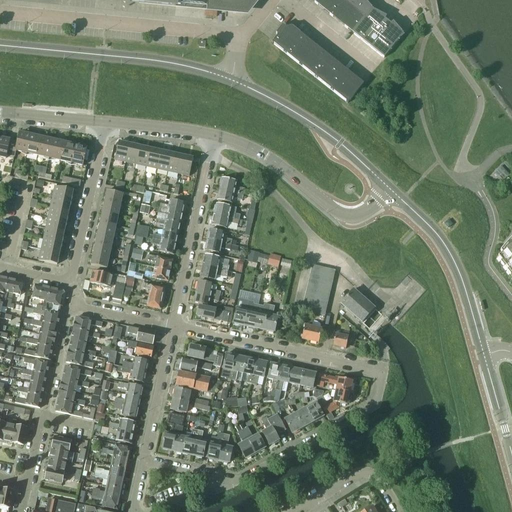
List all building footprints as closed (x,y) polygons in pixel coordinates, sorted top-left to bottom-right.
[(207,0),(207,8),(225,10),(246,12),(255,0),(207,0)] [(387,22),(362,2),(360,0),(311,0),(311,1),(384,59),(403,34),(387,22)] [(285,54),(300,34),(291,27),(290,27),(285,28),(283,26),(276,34),(278,36),(272,43),(285,54)] [(292,60),(308,40),(300,34),(285,54),(292,60)] [(300,66),(316,47),(308,40),(292,60),(300,66)] [(308,72),(324,53),(316,47),(300,66),(308,72)] [(316,79),(331,59),(324,53),(308,72),(316,79)] [(324,85),(339,65),(331,59),(316,79),(324,85)] [(331,91),(347,72),(339,65),(324,85),(331,91)] [(339,97),(355,78),(347,72),(331,91),(339,97)] [(347,104),(363,84),(355,78),(339,97),(347,104)] [(26,154),(30,136),(19,133),(17,143),(15,151),(15,152),(26,154)] [(37,156),(41,138),(30,136),(26,154),(37,156)] [(15,151),(17,143),(9,141),(10,141),(0,138),(0,157),(5,159),(6,155),(14,157),(15,152),(15,151)] [(49,159),(53,141),(41,138),(37,156),(49,159)] [(60,161),(64,143),(53,141),(49,159),(60,161)] [(125,163),(129,145),(118,142),(114,161),(125,163)] [(71,164),(75,146),(64,143),(60,161),(71,164)] [(136,165),(140,147),(129,145),(125,163),(136,165)] [(82,166),(86,148),(75,146),(71,164),(82,166)] [(146,168),(150,149),(140,147),(136,165),(146,168)] [(157,170),(161,152),(150,149),(146,168),(157,170)] [(167,172),(171,154),(161,152),(157,170),(167,172)] [(178,175),(182,156),(171,154),(167,172),(178,175)] [(189,177),(193,159),(182,156),(178,175),(189,177)] [(79,187),(81,181),(68,178),(66,184),(79,187)] [(220,185),(219,190),(243,195),(244,189),(235,187),(236,182),(222,179),(221,181),(220,180),(219,185),(220,185)] [(144,194),(145,187),(131,184),(130,191),(144,194)] [(70,201),(73,191),(54,187),(52,197),(70,201)] [(242,201),(243,195),(219,190),(218,195),(217,195),(216,199),(217,199),(217,201),(232,204),(233,199),(242,201)] [(120,206),(123,195),(107,191),(104,202),(120,206)] [(149,204),(150,198),(159,199),(159,195),(145,192),(143,202),(149,204)] [(68,212),(70,201),(52,197),(50,208),(68,212)] [(182,214),(184,204),(169,201),(168,206),(160,204),(158,209),(182,214)] [(118,216),(120,206),(104,202),(102,213),(118,216)] [(236,209),(231,208),(216,205),(216,206),(214,206),(213,210),(215,210),(214,215),(239,221),(240,215),(235,214),(236,209)] [(148,215),(150,208),(142,206),(140,213),(148,215)] [(66,223),(68,212),(50,208),(47,219),(66,223)] [(180,224),(182,214),(158,209),(157,214),(166,216),(165,221),(180,224)] [(246,222),(252,223),(254,212),(248,210),(246,222)] [(116,227),(118,216),(102,213),(100,223),(116,227)] [(211,220),(210,224),(212,225),(211,226),(226,229),(236,231),(238,226),(239,221),(214,215),(213,220),(211,220)] [(64,233),(66,223),(47,219),(45,229),(64,233)] [(180,224),(165,221),(156,219),(155,224),(164,226),(163,231),(178,234),(180,224)] [(452,225),(448,220),(444,224),(448,229),(452,225)] [(113,237),(116,227),(100,223),(97,234),(113,237)] [(61,244),(64,233),(45,229),(43,240),(61,244)] [(209,230),(207,241),(235,247),(236,242),(231,241),(232,241),(223,239),(224,233),(209,230)] [(175,245),(178,234),(163,231),(162,236),(153,234),(152,240),(175,245)] [(111,248),(113,237),(97,234),(95,244),(111,248)] [(59,255),(61,244),(43,240),(41,251),(59,255)] [(173,255),(175,245),(152,240),(151,245),(159,247),(158,252),(173,255)] [(236,252),(237,247),(235,247),(207,241),(204,251),(219,255),(220,249),(236,252)] [(109,258),(111,248),(95,244),(93,255),(109,258)] [(141,260),(143,251),(134,249),(132,258),(141,260)] [(57,265),(59,255),(41,251),(38,261),(57,265)] [(257,263),(258,254),(247,251),(244,263),(256,265),(257,263)] [(267,265),(267,263),(269,257),(258,254),(257,263),(267,265)] [(106,269),(109,258),(93,255),(90,266),(106,269)] [(169,271),(171,261),(148,256),(147,261),(156,263),(154,268),(169,271)] [(219,264),(220,259),(205,256),(204,257),(203,257),(202,260),(204,261),(202,267),(228,272),(229,267),(219,264)] [(277,266),(279,259),(269,257),(267,263),(277,266)] [(290,268),(291,262),(282,260),(280,266),(290,268)] [(314,314),(324,269),(312,266),(301,312),(314,314)] [(200,273),(199,276),(200,277),(200,278),(215,281),(216,276),(221,277),(227,278),(231,279),(232,273),(228,272),(202,267),(201,272),(200,273)] [(167,282),(169,271),(154,268),(153,273),(145,272),(144,277),(167,282)] [(324,317),(335,271),(324,269),(314,314),(324,317)] [(115,282),(112,295),(111,299),(113,299),(112,303),(120,305),(125,280),(92,272),(90,283),(105,287),(106,280),(115,282)] [(236,273),(230,298),(236,299),(241,274),(236,273)] [(0,302),(10,305),(11,301),(12,294),(19,296),(22,283),(7,280),(0,278),(0,302)] [(133,287),(134,279),(128,278),(126,286),(133,287)] [(212,291),(213,285),(198,281),(196,292),(219,297),(220,292),(212,291)] [(163,293),(164,288),(143,284),(142,289),(150,291),(148,296),(162,299),(162,298),(164,298),(164,295),(163,293)] [(47,302),(50,289),(35,286),(32,299),(44,301),(47,302)] [(60,316),(64,294),(63,292),(50,289),(47,302),(44,301),(43,308),(42,307),(41,312),(60,316)] [(374,309),(370,305),(360,297),(353,290),(340,305),(361,323),(374,309)] [(218,302),(219,297),(196,292),(193,302),(208,306),(209,300),(218,302)] [(162,304),(163,300),(162,299),(148,296),(147,302),(140,300),(139,305),(159,309),(160,304),(162,304)] [(243,326),(248,301),(238,299),(233,324),(234,324),(233,325),(238,326),(238,325),(243,326)] [(253,330),(258,306),(254,305),(254,303),(248,301),(243,326),(248,327),(247,328),(253,330)] [(13,306),(10,305),(0,302),(0,311),(1,308),(12,310),(13,306)] [(264,331),(269,306),(264,305),(263,307),(258,306),(253,330),(258,331),(259,330),(264,331)] [(230,324),(232,314),(199,306),(198,310),(197,310),(196,315),(197,315),(197,317),(213,320),(214,316),(222,318),(221,322),(230,324)] [(274,333),(278,318),(272,317),(274,307),(269,306),(264,331),(268,332),(268,333),(273,334),(273,333),(274,333)] [(41,312),(36,311),(26,309),(26,313),(43,317),(42,324),(57,327),(60,316),(41,312)] [(89,333),(90,325),(101,328),(102,324),(76,318),(73,330),(89,333)] [(55,338),(57,327),(42,324),(25,320),(24,325),(41,328),(40,334),(55,338)] [(154,338),(155,333),(128,327),(127,334),(137,336),(137,341),(152,344),(154,343),(155,339),(154,338)] [(318,344),(321,331),(304,327),(301,340),(318,344)] [(98,339),(99,336),(89,333),(73,330),(71,341),(86,344),(88,337),(98,339)] [(345,350),(349,334),(342,333),(341,336),(335,335),(333,347),(345,350)] [(52,349),(55,338),(40,334),(38,341),(28,339),(27,344),(37,346),(52,349)] [(85,351),(86,344),(71,341),(68,352),(84,355),(94,358),(95,353),(85,351)] [(150,359),(153,348),(128,343),(127,347),(136,349),(135,355),(150,359)] [(50,361),(52,349),(37,346),(35,353),(25,351),(24,356),(50,361)] [(189,352),(188,358),(189,358),(188,360),(214,366),(220,367),(223,356),(216,354),(215,358),(209,356),(210,351),(205,350),(205,349),(190,346),(190,347),(189,347),(188,351),(189,352)] [(82,362),(84,355),(68,352),(66,363),(91,369),(93,364),(82,362)] [(230,381),(235,357),(231,356),(230,355),(227,354),(226,355),(225,355),(222,369),(227,371),(225,380),(230,381)] [(242,374),(246,358),(241,357),(240,358),(235,357),(230,381),(236,382),(236,379),(241,380),(242,374)] [(250,385),(255,361),(252,361),(251,359),(246,358),(242,374),(248,375),(246,384),(250,385)] [(46,375),(49,365),(24,359),(24,364),(34,366),(32,372),(46,375)] [(148,368),(149,365),(148,364),(148,362),(133,359),(132,365),(119,362),(118,367),(119,367),(146,373),(147,369),(148,368)] [(210,372),(211,365),(182,359),(181,365),(179,365),(179,368),(180,370),(179,371),(194,374),(195,369),(210,372)] [(263,379),(266,364),(265,364),(265,363),(262,362),(260,363),(255,361),(250,385),(256,386),(258,377),(263,379)] [(275,391),(280,367),(276,366),(275,365),(272,364),(271,365),(270,365),(267,380),(272,381),(270,390),(275,391)] [(90,377),(91,373),(65,367),(62,379),(78,382),(80,375),(90,377)] [(145,378),(146,373),(119,367),(117,372),(129,375),(128,380),(143,384),(144,383),(145,382),(146,379),(145,378)] [(287,384),(291,368),(286,367),(285,368),(280,367),(275,391),(281,392),(283,383),(287,384)] [(299,387),(302,372),(297,371),(296,370),(291,368),(287,384),(299,387)] [(46,375),(32,372),(22,370),(21,374),(31,377),(30,384),(44,387),(46,375)] [(214,395),(217,381),(178,372),(175,386),(214,395)] [(312,390),(315,375),(313,374),(313,373),(309,373),(308,373),(302,372),(299,387),(312,390)] [(349,394),(352,382),(338,379),(338,380),(318,375),(316,387),(322,388),(323,383),(336,386),(335,392),(339,392),(340,392),(349,394)] [(88,384),(78,382),(62,379),(60,390),(76,393),(77,386),(87,388),(88,384)] [(141,394),(142,388),(118,383),(117,389),(126,390),(125,395),(142,399),(143,394),(141,394)] [(41,398),(44,387),(30,384),(28,390),(18,388),(17,392),(27,395),(41,398)] [(188,403),(190,392),(174,389),(172,400),(188,403)] [(74,400),(76,393),(60,390),(58,401),(73,404),(83,406),(84,402),(74,400)] [(347,406),(349,394),(340,392),(339,392),(335,392),(332,404),(327,407),(321,396),(316,399),(321,409),(323,410),(326,416),(338,409),(339,409),(339,404),(347,406)] [(264,395),(262,401),(263,402),(266,402),(273,402),(272,394),(266,395),(264,395)] [(39,408),(41,398),(27,395),(26,401),(16,399),(15,403),(39,408)] [(140,404),(142,399),(125,395),(124,401),(115,399),(114,404),(138,409),(139,403),(140,404)] [(97,406),(99,399),(92,397),(91,405),(97,406)] [(237,408),(236,402),(236,398),(226,399),(224,410),(237,408)] [(186,414),(188,403),(172,400),(170,410),(186,414)] [(90,417),(82,415),(82,414),(71,411),(73,404),(58,401),(55,412),(88,419),(94,420),(96,409),(92,408),(90,417)] [(282,416),(275,403),(273,404),(280,417),(282,416)] [(323,417),(315,403),(305,409),(313,423),(318,421),(318,420),(323,417)] [(137,414),(138,409),(114,404),(113,408),(122,410),(120,416),(135,419),(136,418),(137,419),(138,415),(137,414)] [(285,430),(278,418),(280,417),(273,404),(270,405),(276,416),(267,421),(266,419),(261,421),(266,431),(262,433),(269,447),(270,446),(271,447),(274,445),(274,444),(279,441),(276,436),(285,430)] [(243,422),(241,415),(247,413),(246,408),(236,410),(240,423),(243,422)] [(313,423),(305,409),(294,414),(302,428),(307,426),(308,426),(313,423)] [(171,451),(177,427),(181,428),(184,417),(169,414),(166,425),(172,426),(170,435),(164,434),(161,449),(162,449),(162,450),(167,451),(167,450),(171,451)] [(302,428),(294,414),(284,420),(292,434),(293,433),(294,434),(298,432),(298,431),(302,428)] [(135,428),(136,426),(134,425),(135,423),(120,420),(119,426),(109,424),(108,428),(132,434),(133,429),(135,428)] [(12,443),(16,426),(5,424),(2,441),(12,443)] [(23,445),(27,429),(16,426),(12,443),(23,445)] [(255,454),(242,431),(240,426),(235,429),(243,444),(238,446),(245,460),(246,459),(247,460),(250,458),(251,457),(255,454)] [(182,454),(185,438),(180,437),(182,428),(181,428),(177,427),(171,451),(176,452),(176,453),(182,454)] [(131,439),(132,434),(108,428),(107,434),(116,436),(115,441),(130,444),(130,443),(132,443),(132,440),(131,439)] [(265,449),(258,435),(253,438),(247,428),(242,431),(255,454),(259,452),(261,452),(264,451),(264,449),(265,449)] [(192,456),(197,432),(192,431),(191,435),(186,434),(185,438),(182,454),(187,455),(192,456)] [(203,458),(206,443),(201,442),(203,433),(197,432),(192,456),(197,457),(196,458),(201,459),(201,458),(203,458)] [(217,461),(224,435),(218,434),(217,439),(211,438),(207,459),(208,459),(208,460),(212,461),(212,460),(217,461)] [(229,464),(232,448),(226,447),(229,436),(224,435),(217,461),(223,462),(223,464),(227,464),(228,463),(229,464)] [(68,452),(71,441),(54,437),(52,448),(68,452)] [(128,459),(130,449),(115,446),(114,452),(108,451),(108,450),(102,449),(102,450),(92,448),(91,451),(100,453),(128,459)] [(66,462),(68,452),(52,448),(49,459),(66,462)] [(126,469),(128,459),(100,453),(99,458),(106,460),(106,459),(112,460),(111,466),(126,469)] [(64,473),(66,462),(49,459),(47,469),(64,473)] [(124,480),(126,469),(111,466),(109,472),(95,468),(94,473),(124,480)] [(61,484),(64,473),(47,469),(44,480),(61,484)] [(122,489),(124,480),(94,473),(93,478),(107,482),(106,486),(122,489)] [(119,500),(122,489),(106,486),(105,493),(99,491),(99,490),(92,489),(91,494),(119,500)] [(0,506),(9,509),(13,492),(2,489),(0,497),(0,506)] [(117,511),(119,500),(91,494),(90,500),(97,501),(98,500),(103,501),(102,507),(117,511)] [(73,511),(75,505),(51,500),(48,511),(34,511),(33,511),(73,511)]
